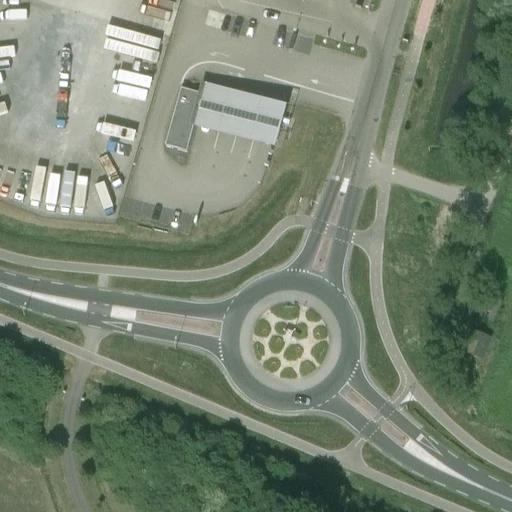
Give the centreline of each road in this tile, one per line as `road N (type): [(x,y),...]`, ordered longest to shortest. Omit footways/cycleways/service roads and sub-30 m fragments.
road 1 (primary): [(228,303),(172,307),(0,277)]
road 2 (primary): [(313,394),(422,468),(511,508)]
road 3 (primary): [(0,294),(191,338),(219,356)]
road 4 (primary): [(511,495),(428,449),(358,387),(342,359)]
road 5 (unclassified): [(358,144),(394,0)]
road 6 (unclassified): [(327,295),(361,164)]
road 7 (unclassified): [(486,204),(361,164)]
road 8 (unclassified): [(346,160),(295,279)]
